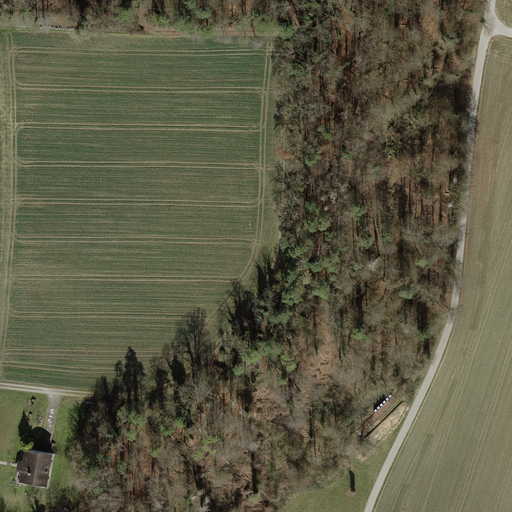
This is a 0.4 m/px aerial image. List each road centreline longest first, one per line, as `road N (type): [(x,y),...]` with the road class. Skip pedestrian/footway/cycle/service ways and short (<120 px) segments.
road 1 (track): [(0,386),(134,398),(169,392),(244,316),(282,251),(294,0)]
road 2 (track): [(368,511),(455,307),(468,143),(493,0)]
